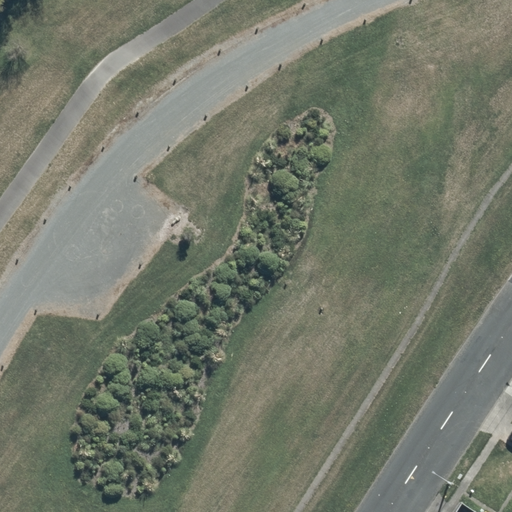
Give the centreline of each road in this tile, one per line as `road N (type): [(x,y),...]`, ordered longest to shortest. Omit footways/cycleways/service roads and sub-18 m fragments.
road 1 (track): [(350,0),(150,104),(27,264),(0,318)]
road 2 (secondary): [(387,511),(511,324)]
